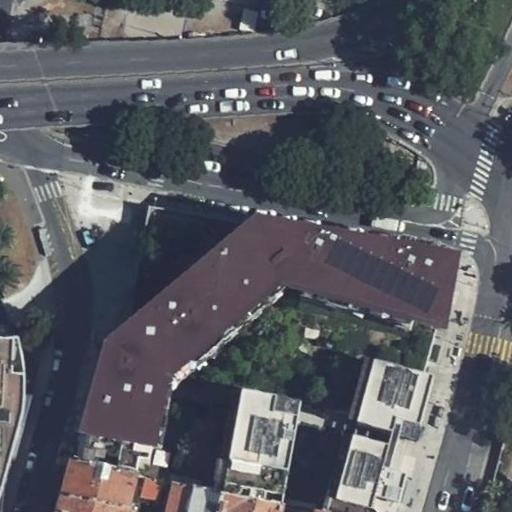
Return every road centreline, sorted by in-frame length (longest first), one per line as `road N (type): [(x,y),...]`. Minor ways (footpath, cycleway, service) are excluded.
road 1 (trunk): [(0,109),(341,95),(442,128),(467,146)]
road 2 (trunk): [(429,0),(365,33),(249,53),(0,71)]
road 3 (tertiary): [(43,153),(412,226)]
road 4 (residential): [(31,511),(62,406),(75,311),(44,191),(43,153)]
road 5 (primary): [(506,292),(444,511)]
road 6 (tertiary): [(412,226),(480,246),(506,292)]
